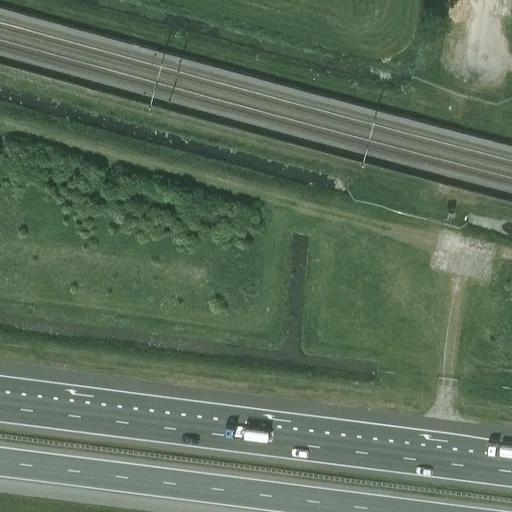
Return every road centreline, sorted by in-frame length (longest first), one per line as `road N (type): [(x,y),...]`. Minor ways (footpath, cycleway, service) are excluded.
road 1 (motorway): [(511,472),(0,408)]
road 2 (track): [(438,238),(0,125)]
road 3 (motorway): [(0,463),(381,511)]
